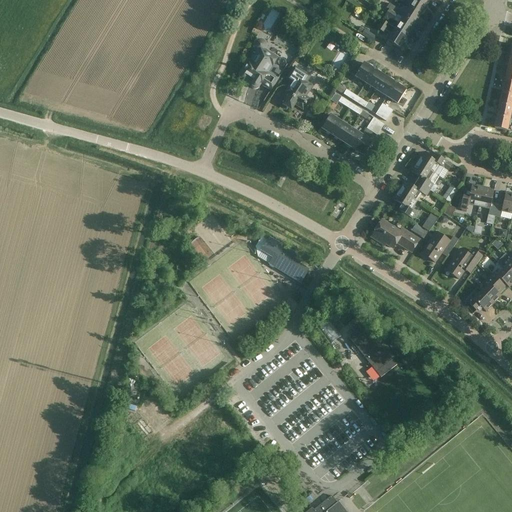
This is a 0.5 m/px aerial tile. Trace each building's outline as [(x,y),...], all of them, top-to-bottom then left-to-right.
[(396,14),(403,3),(398,0),(392,0),(387,8),(389,10),(396,14)] [(413,0),(409,7),(421,15),(428,4),(422,0),(413,0)] [(409,7),(402,18),(414,26),(421,15),(409,7)] [(402,18),(396,14),(389,10),(385,17),(393,22),(394,21),(398,24),(395,29),(407,37),(414,26),(402,18)] [(407,37),(395,29),(382,21),(377,29),(383,33),(385,30),(392,35),(388,41),(393,44),(400,48),(407,37)] [(362,35),(361,35),(373,43),(374,43),(377,39),(377,38),(365,30),(362,34),(362,35)] [(248,78),(248,77),(253,79),(251,82),(251,83),(250,84),(250,85),(250,86),(251,87),(251,88),(252,88),(252,89),(253,89),(254,89),(255,90),(256,89),(257,89),(258,89),(258,88),(259,87),(262,82),(272,88),(258,109),(259,110),(287,65),(287,64),(277,80),(265,72),(269,65),(272,67),(277,58),(264,50),(265,49),(265,48),(266,47),(266,46),(266,45),(266,44),(265,43),(264,42),(263,41),(262,41),(262,40),(261,40),(260,40),(259,41),(258,41),(257,41),(256,42),(256,43),(255,44),(255,45),(255,46),(255,47),(255,48),(256,49),(256,50),(257,51),(258,51),(255,55),(253,54),(241,73),(240,73),(240,74),(240,75),(240,76),(241,77),(241,78),(242,78),(243,79),(244,79),(245,79),(246,79),(247,78),(248,78)] [(365,84),(374,70),(364,63),(355,77),(365,84)] [(295,68),(293,71),(287,79),(293,83),(279,104),(286,109),(287,107),(291,109),(295,104),(297,105),(296,105),(297,106),(297,105),(300,107),(300,108),(300,107),(302,109),(305,105),(306,104),(306,103),(308,100),(304,97),(311,87),(305,83),(307,80),(308,79),(307,79),(308,77),(306,76),(307,75),(303,73),(295,68)] [(374,70),(365,84),(376,91),(385,77),(374,70)] [(387,97),(395,84),(385,77),(376,91),(387,97)] [(511,95),(511,82),(505,81),(502,93),(511,95)] [(395,84),(387,97),(397,104),(406,91),(395,84)] [(354,101),(357,96),(346,90),(343,94),(354,101)] [(511,95),(502,93),(499,105),(511,107),(511,95)] [(367,103),(357,96),(354,101),(364,108),(367,103)] [(349,109),(352,104),(341,97),(338,102),(349,109)] [(362,111),(352,104),(349,109),(359,115),(362,111)] [(382,104),(378,109),(389,116),(393,111),(382,104)] [(510,120),(510,119),(511,119),(511,114),(511,108),(511,107),(499,105),(497,117),(510,120)] [(389,116),(378,109),(375,115),(386,122),(389,116)] [(332,136),(341,122),(330,115),(321,129),(332,136)] [(510,120),(497,117),(494,129),(507,131),(510,120)] [(373,118),(370,124),(380,130),(384,125),(373,118)] [(343,143),(351,129),(341,122),(332,136),(343,143)] [(380,130),(370,124),(366,129),(377,136),(380,130)] [(351,129),(343,143),(353,149),(362,136),(351,129)] [(362,136),(353,149),(364,156),(373,143),(362,136)] [(416,163),(439,177),(444,168),(448,171),(452,165),(436,156),(433,161),(422,154),(416,163)] [(439,177),(416,163),(411,172),(422,179),(419,184),(430,191),(433,193),(437,188),(433,186),(439,177)] [(404,182),(399,191),(417,203),(423,194),(426,196),(430,191),(419,184),(415,189),(404,182)] [(451,185),(442,199),(449,204),(458,191),(451,185)] [(463,197),(461,207),(460,209),(466,211),(467,205),(478,207),(483,187),(476,186),(476,187),(471,186),(469,198),(463,197)] [(483,187),(478,207),(489,210),(488,216),(494,217),(497,204),(491,203),(494,191),(490,191),(490,189),(483,187)] [(401,212),(409,218),(412,219),(415,213),(412,211),(417,203),(399,191),(393,200),(404,207),(401,212)] [(497,204),(494,217),(500,218),(501,212),(511,214),(511,193),(510,193),(509,195),(505,194),(503,206),(497,204)] [(445,214),(444,215),(450,219),(451,217),(452,217),(455,209),(448,206),(445,214)] [(430,214),(422,228),(429,232),(437,219),(430,214)] [(400,233),(390,226),(382,221),(371,237),(380,243),(381,241),(393,249),(397,243),(411,252),(419,240),(402,230),(400,233)] [(411,231),(421,238),(425,232),(415,226),(411,231)] [(507,231),(500,229),(498,237),(505,238),(507,231)] [(451,251),(457,243),(458,241),(453,237),(450,242),(437,233),(422,254),(435,263),(446,247),(451,251)] [(269,238),(264,247),(261,251),(272,258),(269,264),(300,283),(308,270),(296,263),(300,257),(269,238)] [(496,240),(492,244),(498,250),(502,245),(496,240)] [(475,268),(481,259),(485,253),(480,249),(477,254),(471,250),(468,255),(461,250),(446,271),(459,280),(470,264),(475,268)] [(504,269),(511,276),(511,253),(508,257),(505,254),(497,262),(504,269)] [(490,278),(499,287),(503,283),(509,288),(511,285),(511,276),(504,269),(497,276),(494,273),(492,275),(490,278)] [(168,274),(164,280),(174,286),(177,281),(168,274)] [(481,293),(493,304),(501,296),(495,291),(499,287),(490,278),(486,282),(489,285),(481,293)] [(474,300),(471,297),(466,302),(476,311),(480,307),(486,312),(493,304),(481,293),(474,300)] [(358,317),(348,325),(351,328),(361,321),(358,317)] [(329,321),(319,328),(332,344),(341,336),(329,321)] [(360,322),(351,329),(355,333),(364,327),(360,322)] [(365,326),(349,339),(380,378),(396,365),(365,326)] [(132,426),(143,440),(153,432),(142,419),(132,426)] [(346,511),(338,502),(337,503),(331,496),(314,510),(312,508),(306,511),(346,511)]
